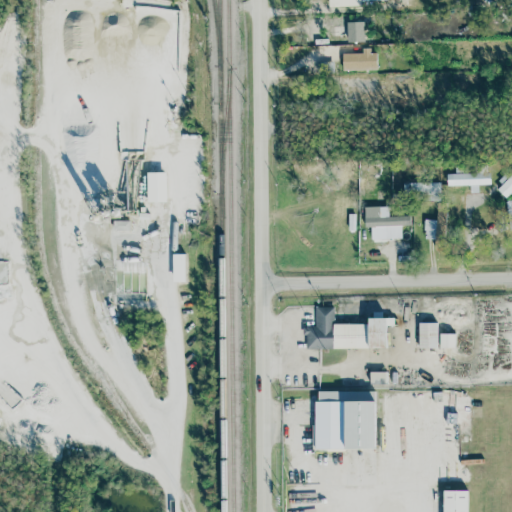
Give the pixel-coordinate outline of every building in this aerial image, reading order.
[(342,70),(376,69),(376,50),(362,50),(362,53),(342,53),(342,70)] [(165,172),(146,172),(147,202),(166,201),(165,172)] [(447,185),(470,185),(470,192),(478,192),(478,184),(490,184),(489,172),(446,173),(447,185)] [(511,191),(511,173),(496,188),(505,198),(511,191)] [(440,182),(404,183),(404,195),(425,195),(425,201),(440,200),(440,182)] [(388,206),(364,207),(364,227),(371,227),(371,239),(401,238),(401,225),(411,225),(410,216),(388,216),(388,206)] [(129,221),(115,221),(115,230),(129,230),(129,221)] [(184,254),(172,254),(172,282),(185,281),(184,254)] [(387,347),(369,348),(368,319),(386,318),(387,347)] [(420,347),(420,323),(438,323),(438,347),(420,347)] [(454,348),(454,334),(440,333),(439,348),(454,348)] [(374,449),(347,449),(347,400),(374,400),(374,449)] [(468,511),(444,511),(444,491),(468,491),(468,511)]
